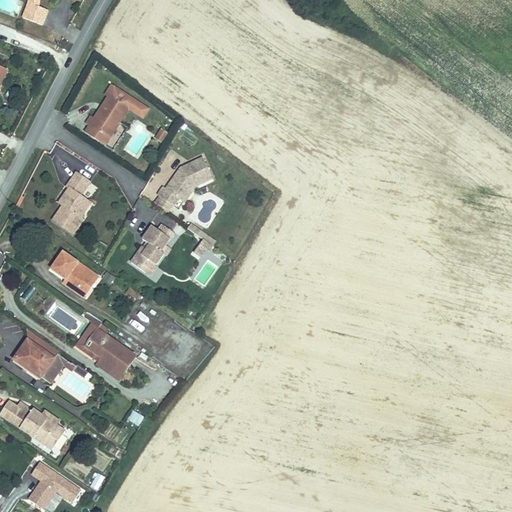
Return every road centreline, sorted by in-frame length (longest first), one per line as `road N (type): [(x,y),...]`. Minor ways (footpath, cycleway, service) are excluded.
road 1 (tertiary): [(17,181),(104,0)]
road 2 (unknown): [(0,278),(34,322),(150,404)]
road 3 (unknown): [(40,124),(119,171),(138,195)]
